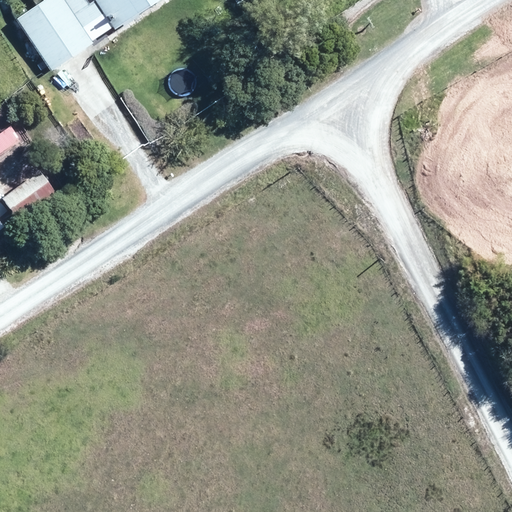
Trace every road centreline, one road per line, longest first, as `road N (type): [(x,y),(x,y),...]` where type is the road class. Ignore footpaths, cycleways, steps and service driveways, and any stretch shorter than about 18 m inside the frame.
road 1 (unclassified): [(511,457),(304,93)]
road 2 (unclassified): [(0,302),(304,93)]
road 3 (unclassified): [(304,93),(447,0)]
